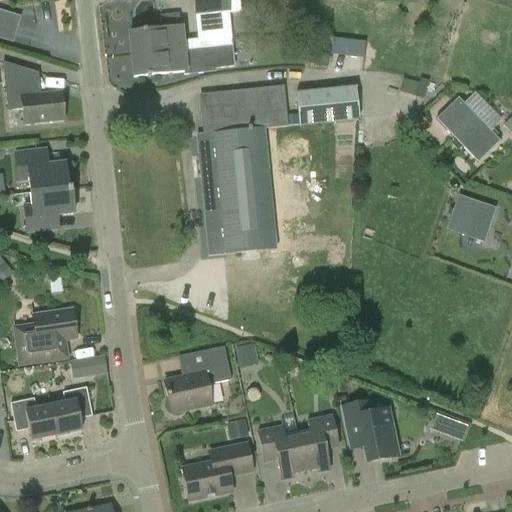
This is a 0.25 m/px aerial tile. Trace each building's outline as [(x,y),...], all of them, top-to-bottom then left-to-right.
[(131,56),(231,46),(228,14),(240,13),(239,2),(238,0),(191,0),(193,18),(194,18),(197,40),(182,42),(180,28),(160,30),(160,25),(144,27),(144,32),(129,33),(131,56)] [(367,56),(367,41),(336,40),(335,56),(367,56)] [(133,77),(183,72),(183,76),(202,74),(202,71),(234,68),(231,46),(131,56),(133,77)] [(23,125),(63,121),(60,93),(30,96),(27,70),(2,63),(7,111),(22,109),(23,125)] [(282,87),(200,95),(204,135),(262,129),(262,130),(271,129),(286,127),(282,87)] [(355,87),(295,93),(298,127),(358,121),(355,87)] [(476,162),(498,141),(457,99),(435,120),(453,138),(476,162)] [(511,116),(502,126),(511,135),(511,116)] [(204,135),(196,136),(208,256),(225,254),(225,255),(274,250),(262,130),(262,129),(204,135)] [(28,181),(29,194),(70,190),(69,178),(66,178),(64,164),(38,166),(37,151),(14,153),(17,182),(28,181)] [(73,214),(70,190),(29,194),(31,206),(23,206),(25,233),(48,231),(47,217),(73,214)] [(482,243),(493,211),(458,199),(450,223),(447,231),(482,243)] [(0,285),(13,275),(0,258),(0,285)] [(67,360),(64,341),(75,340),(71,312),(31,318),(32,326),(12,329),(18,368),(67,360)] [(240,369),(259,364),(255,344),(235,348),(240,369)] [(183,411),(184,410),(210,404),(206,385),(230,380),(224,354),(216,356),(215,348),(182,355),(187,377),(163,382),(166,397),(165,398),(165,399),(164,400),(164,402),(163,403),(163,404),(163,405),(164,407),(164,408),(164,409),(165,410),(166,411),(166,412),(167,413),(170,414),(172,415),(175,416),(177,415),(178,415),(181,414),(182,412),(183,411)] [(71,361),(74,380),(109,374),(106,356),(71,361)] [(64,405),(49,408),(55,437),(81,432),(78,420),(91,418),(85,390),(61,395),(64,405)] [(30,443),(55,437),(49,408),(34,411),(32,401),(9,406),(15,433),(27,431),(30,443)] [(387,409),(371,413),(369,402),(341,408),(350,450),(362,447),(365,464),(397,457),(387,409)] [(306,421),(308,431),(295,434),(304,473),(316,471),(317,474),(329,472),(324,451),(338,449),(332,416),(306,421)] [(440,418),(436,430),(464,440),(468,427),(440,418)] [(226,425),(229,443),(250,440),(247,421),(226,425)] [(262,464),(276,462),(280,482),(292,479),(292,476),(304,473),(295,434),(283,437),(281,427),(256,432),(262,464)] [(208,453),(211,464),(181,470),(188,501),(231,492),(228,477),(251,472),(246,446),(208,453)]
